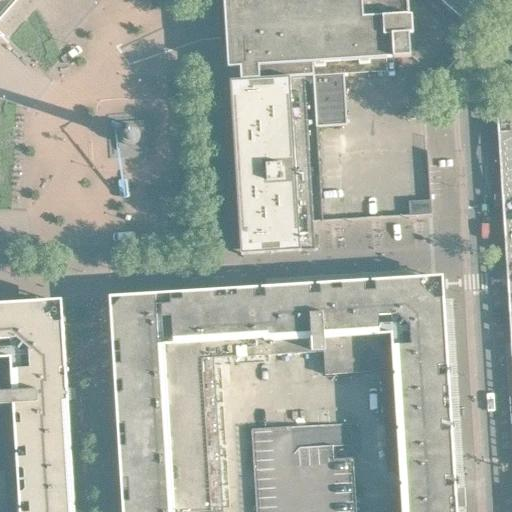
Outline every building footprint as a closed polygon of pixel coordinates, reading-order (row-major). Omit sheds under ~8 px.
[(0,0),(0,36),(5,36),(0,31),(0,19),(16,0),(0,0)] [(226,0),(230,50),(231,66),(232,66),(232,80),(233,80),(233,79),(235,79),(235,80),(243,79),(244,79),(307,75),(315,75),(317,102),(318,126),(319,126),(349,124),(346,72),(336,61),(413,56),(412,33),(415,33),(414,14),(411,15),(409,0),(226,0)] [(233,80),(232,80),(237,161),(243,254),(255,253),(317,249),(315,204),(312,164),(311,148),(309,117),(308,89),(307,75),(244,79),(243,79),(235,80),(235,79),(233,79),(233,80)] [(511,109),(499,111),(499,118),(500,133),(501,133),(504,188),(503,188),(511,325),(511,342),(511,343),(511,346),(511,109)] [(412,214),(434,213),(433,199),(432,199),(411,200),(412,213),(412,214)] [(459,511),(446,293),(427,276),(323,282),(257,286),(122,295),(118,295),(112,302),(113,306),(112,306),(125,511),(459,511)] [(77,511),(77,502),(69,386),(65,316),(46,300),(0,302),(0,387),(1,387),(2,395),(0,395),(0,470),(6,470),(9,503),(21,502),(22,511),(19,511),(77,511)]
